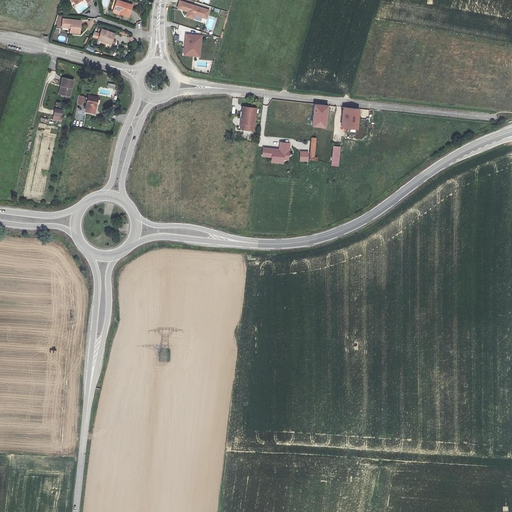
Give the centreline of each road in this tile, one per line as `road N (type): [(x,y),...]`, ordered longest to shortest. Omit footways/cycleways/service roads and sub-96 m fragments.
road 1 (residential): [(495,118),(228,89)]
road 2 (secondary): [(246,242),(298,242),(346,229),(449,159)]
road 3 (tertiary): [(88,252),(97,282),(90,391)]
road 4 (tertiary): [(90,391),(116,255)]
road 5 (tertiary): [(90,391),(76,511)]
